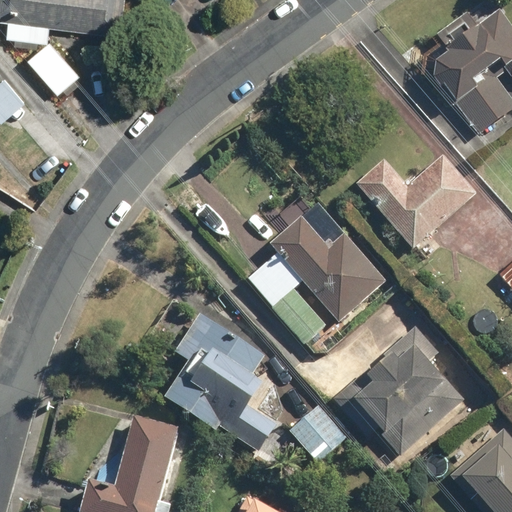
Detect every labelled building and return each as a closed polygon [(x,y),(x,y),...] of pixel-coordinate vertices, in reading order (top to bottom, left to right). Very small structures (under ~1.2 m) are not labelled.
[(26,0),(48,24),(129,28),(130,0),(26,0)] [(458,103),(477,90),(498,122),(511,112),(511,94),(492,66),(505,57),(511,68),(511,21),(504,9),(478,26),(469,12),(432,37),(446,58),(433,66),(458,103)] [(52,42),(30,61),(58,93),(80,73),(52,42)] [(0,69),(0,121),(3,125),(29,104),(0,69)] [(414,251),(478,192),(444,155),(411,185),(388,160),(357,189),(414,251)] [(302,218),(274,249),(341,322),(388,279),(346,233),(329,248),(302,218)] [(511,265),(502,274),(511,285),(511,265)] [(293,287),(271,307),(306,345),(328,325),(293,287)] [(267,358),(203,313),(173,355),(189,366),(165,400),(215,435),(222,426),(259,453),(277,427),(255,411),(272,388),(255,376),(267,358)] [(441,355),(417,328),(377,362),(387,373),(354,401),(403,460),(470,403),(434,361),(441,355)] [(348,434),(324,405),(294,431),(318,459),(348,434)] [(158,511),(179,426),(135,414),(117,492),(87,484),(80,511),(158,511)] [(511,511),(511,428),(510,426),(452,474),(483,511),(511,511)] [(285,511),(248,494),(238,511),(285,511)]
